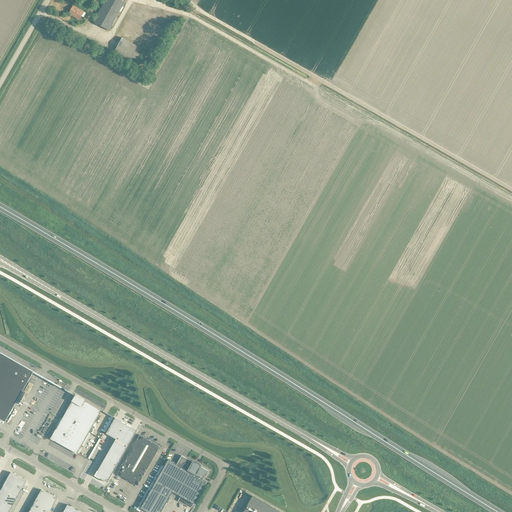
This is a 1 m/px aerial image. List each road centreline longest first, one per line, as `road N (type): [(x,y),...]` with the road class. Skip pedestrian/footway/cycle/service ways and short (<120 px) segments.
road 1 (trunk): [(497,511),(0,207)]
road 2 (secondary): [(330,451),(0,259)]
road 3 (unclassified): [(200,511),(222,471),(219,462),(0,338)]
road 4 (unclassified): [(119,511),(0,443)]
